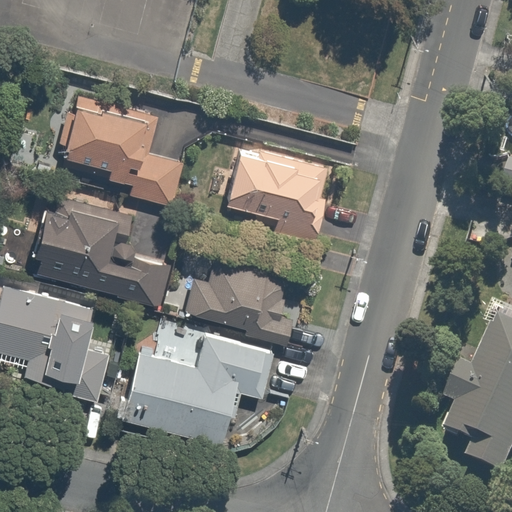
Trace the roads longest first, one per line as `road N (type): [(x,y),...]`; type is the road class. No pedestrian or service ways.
road 1 (residential): [(469,0),(325,511)]
road 2 (residential): [(187,511),(0,464)]
